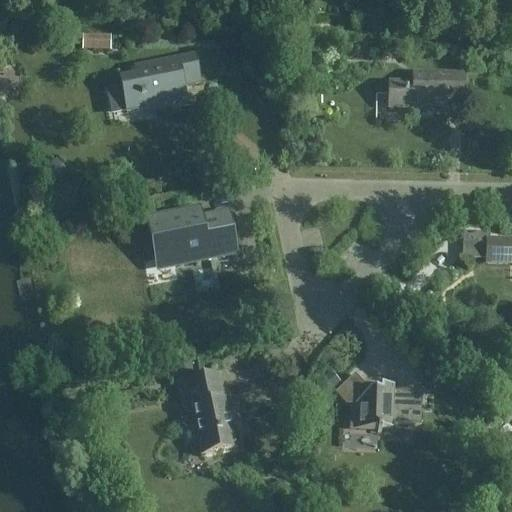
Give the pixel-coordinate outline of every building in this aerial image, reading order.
[(109,39),(81,39),(80,52),(108,53),(109,39)] [(181,89),(198,86),(192,59),(133,71),(136,87),(120,90),(125,115),(160,108),(161,113),(184,108),(181,89)] [(462,105),(462,97),(463,79),(412,78),(411,88),(388,88),(387,111),(421,111),(421,104),(462,105)] [(173,265),(231,254),(224,219),(186,227),(184,217),(150,224),(157,259),(171,256),(173,265)] [(511,244),(487,244),(487,238),(463,237),(463,261),(487,261),(487,266),(511,266),(511,244)] [(463,349),(448,336),(441,343),(457,356),(463,349)] [(368,393),(353,377),(333,395),(348,411),(348,433),(379,434),(379,432),(391,432),(391,426),(419,427),(420,394),(392,393),(392,389),(379,388),(379,393),(368,393)] [(227,423),(237,421),(233,401),(223,403),(218,378),(177,386),(182,412),(192,410),(201,460),(234,454),(227,423)]
